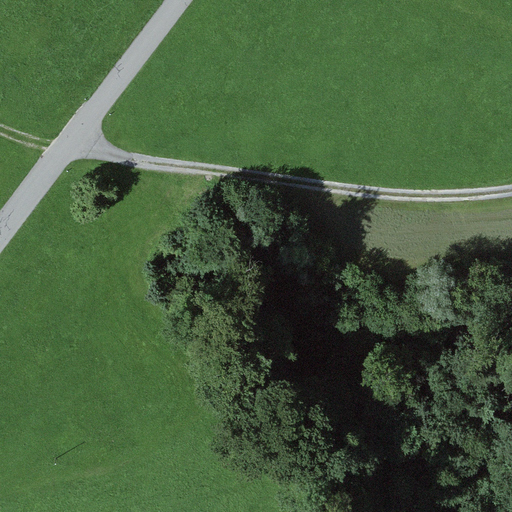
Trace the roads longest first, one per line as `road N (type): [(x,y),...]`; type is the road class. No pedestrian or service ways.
road 1 (unclassified): [(68,148),(384,195),(511,189)]
road 2 (tertiary): [(182,0),(68,148)]
